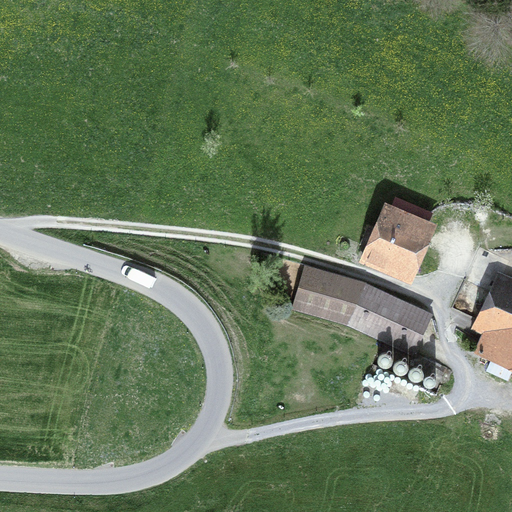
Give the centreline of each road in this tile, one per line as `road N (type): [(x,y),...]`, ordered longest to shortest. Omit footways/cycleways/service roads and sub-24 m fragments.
road 1 (track): [(0,230),(54,220),(296,240),(448,301),(457,348),(475,378),(466,396),(240,437),(202,436)]
road 2 (tertiary): [(0,479),(122,480),(172,463),(202,436),(220,389),(206,328),(170,292),(0,233)]
